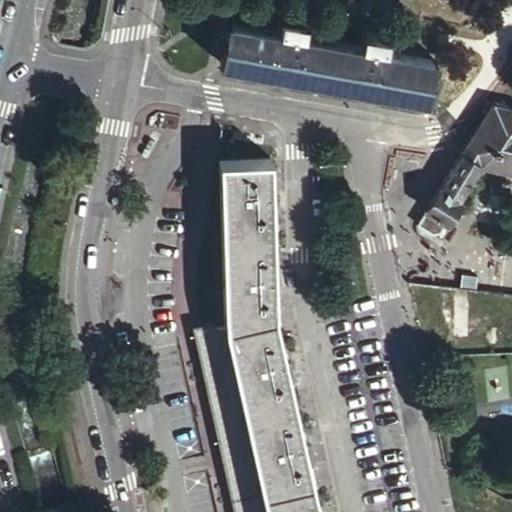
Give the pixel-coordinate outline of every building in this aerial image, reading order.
[(426,99),(434,59),(228,20),(221,60),(275,71),(367,88),(426,99)] [(458,149),(477,161),(511,169),(511,104),(489,99),(458,149)] [(455,196),(477,161),(458,149),(448,165),(436,185),(455,196)] [(309,511),(301,472),(285,395),(266,308),(265,267),(263,194),(262,150),(212,152),(216,317),(192,322),(232,511),(309,511)] [(457,197),(455,196),(436,185),(430,195),(423,206),(443,219),(457,197)] [(423,206),(413,221),(430,232),(436,230),(443,219),(423,206)] [(404,280),(415,334),(439,333),(440,284),(404,280)] [(450,333),(452,286),(440,284),(439,333),(450,333)]
